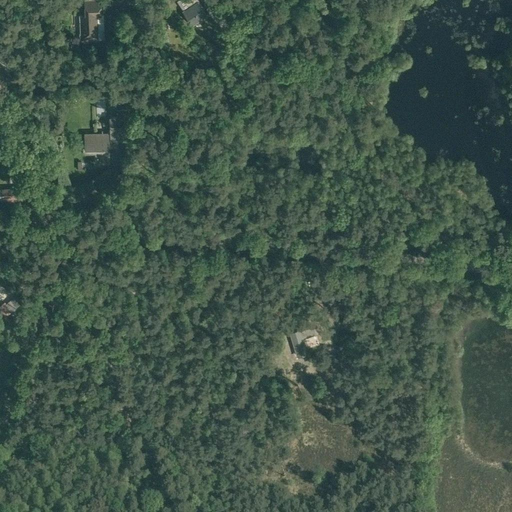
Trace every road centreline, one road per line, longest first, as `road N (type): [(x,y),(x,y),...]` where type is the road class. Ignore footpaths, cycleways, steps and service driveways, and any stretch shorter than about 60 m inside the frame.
road 1 (unclassified): [(511,270),(61,227)]
road 2 (track): [(166,511),(61,227)]
road 3 (track): [(61,227),(86,199),(136,172),(244,0)]
road 4 (unclassified): [(0,437),(61,227)]
road 5 (unclassified): [(61,227),(0,51)]
road 6 (track): [(217,44),(136,40),(174,114)]
